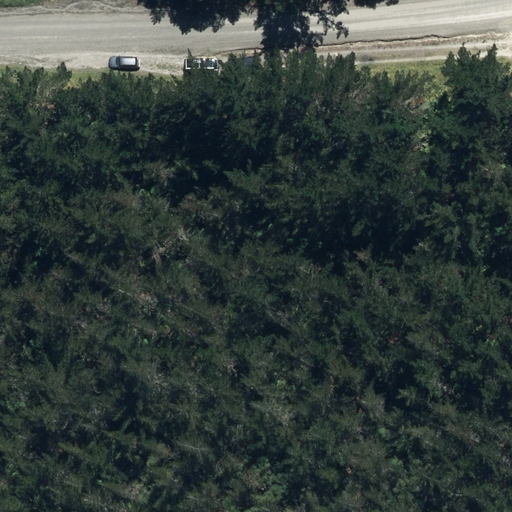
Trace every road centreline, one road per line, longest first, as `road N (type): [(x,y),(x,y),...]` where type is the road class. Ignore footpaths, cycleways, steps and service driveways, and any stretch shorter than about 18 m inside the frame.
road 1 (tertiary): [(493,0),(447,9),(0,28)]
road 2 (track): [(511,45),(208,66),(155,59),(116,23)]
